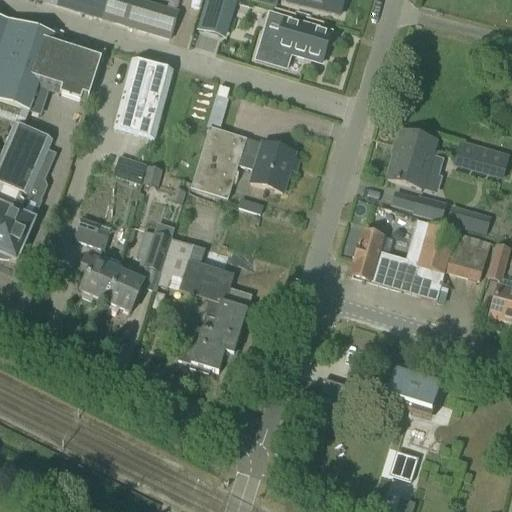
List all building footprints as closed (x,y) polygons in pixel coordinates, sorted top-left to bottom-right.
[(58,0),(56,7),(100,20),(106,0),(58,0)] [(233,2),(227,0),(208,0),(198,32),(221,40),(233,2)] [(251,0),(251,2),(274,9),(276,0),(251,0)] [(342,0),(288,0),(288,3),(311,9),(310,13),(338,20),(342,0)] [(125,28),(132,4),(119,1),(112,24),(125,28)] [(132,4),(125,28),(169,41),(176,18),(132,4)] [(269,18),(255,67),(287,76),(291,62),(320,71),(330,36),(269,18)] [(87,106),(104,55),(53,39),(7,24),(0,47),(0,105),(28,115),(36,91),(37,89),(87,106)] [(155,143),(173,74),(131,62),(112,132),(155,143)] [(226,101),(229,92),(220,90),(217,99),(226,101)] [(15,128),(0,161),(0,186),(18,195),(27,199),(51,143),(15,128)] [(260,147),(209,131),(190,192),(228,203),(238,169),(252,173),(248,186),(282,197),(295,156),(260,145),(260,147)] [(434,177),(438,163),(431,161),(435,144),(400,134),(387,183),(422,193),(427,175),(434,177)] [(505,178),(510,158),(463,146),(458,166),(505,178)] [(139,188),(145,168),(120,159),(112,179),(139,188)] [(157,192),(161,173),(147,169),(142,188),(157,192)] [(181,207),(185,194),(175,191),(171,204),(181,207)] [(10,213),(0,235),(0,261),(3,262),(9,262),(10,261),(16,263),(41,205),(27,199),(18,195),(10,213)] [(441,226),(446,208),(418,200),(413,218),(441,226)] [(0,235),(10,213),(0,208),(0,235)] [(465,235),(485,241),(490,222),(470,217),(465,235)] [(258,230),(260,221),(252,219),(250,229),(258,230)] [(106,254),(114,232),(81,222),(74,243),(106,254)] [(171,242),(174,232),(164,229),(162,233),(155,232),(153,237),(144,235),(136,260),(141,262),(139,269),(161,276),(162,276),(172,243),(171,242)] [(393,243),(383,241),(363,235),(349,280),(436,306),(444,277),(480,286),(489,248),(415,229),(405,263),(389,259),(393,243)] [(233,278),(201,268),(205,253),(172,243),(162,276),(161,276),(157,289),(179,295),(209,304),(200,332),(189,329),(178,364),(191,368),(189,372),(208,378),(210,373),(218,376),(225,356),(233,359),(252,300),(229,292),(233,278)] [(501,286),(510,252),(496,248),(486,282),(501,286)] [(106,269),(84,259),(77,277),(86,281),(80,295),(106,306),(119,274),(118,274),(121,266),(110,261),(106,269)] [(130,317),(144,285),(119,274),(106,306),(130,317)] [(511,325),(511,293),(498,289),(489,320),(511,325)] [(414,377),(389,369),(385,385),(390,387),(385,403),(398,407),(396,412),(431,423),(436,406),(434,406),(440,386),(421,380),(422,377),(415,374),(414,377)] [(335,423),(343,394),(322,388),(313,416),(335,423)]
